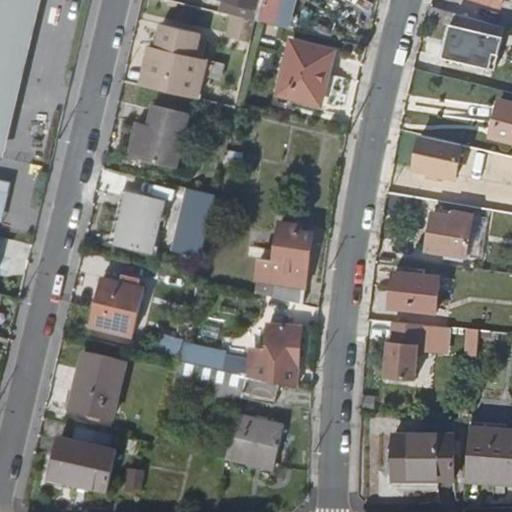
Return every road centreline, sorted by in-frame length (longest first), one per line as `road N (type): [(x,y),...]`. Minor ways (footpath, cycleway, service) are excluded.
road 1 (residential): [(336,511),(334,369),(377,104),(409,0)]
road 2 (residential): [(0,490),(113,0)]
